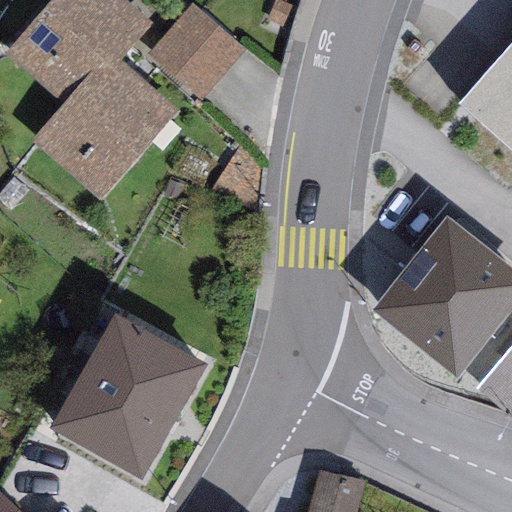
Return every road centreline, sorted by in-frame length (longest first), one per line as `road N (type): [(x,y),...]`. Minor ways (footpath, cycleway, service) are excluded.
road 1 (residential): [(285,379),(309,289),(321,120),(356,0)]
road 2 (residential): [(285,379),(511,483)]
road 3 (residential): [(208,511),(285,379)]
